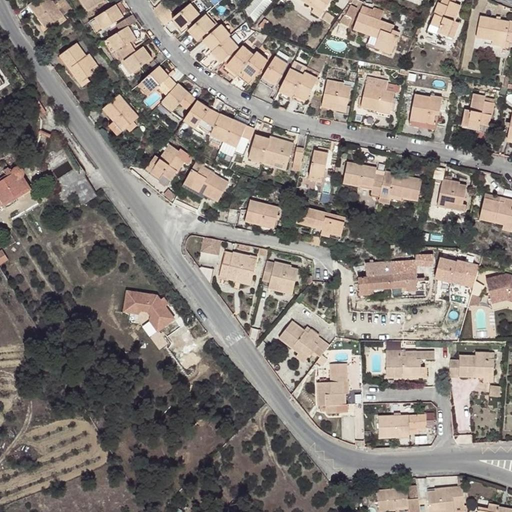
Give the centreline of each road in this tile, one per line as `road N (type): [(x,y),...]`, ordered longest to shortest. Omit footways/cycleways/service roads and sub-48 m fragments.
road 1 (residential): [(148,217),(283,406),(329,453),(350,462),(468,460)]
road 2 (residential): [(511,173),(279,121),(222,97),(181,63),(136,0)]
road 3 (residential): [(0,4),(148,217)]
road 4 (residential): [(311,254),(148,217)]
